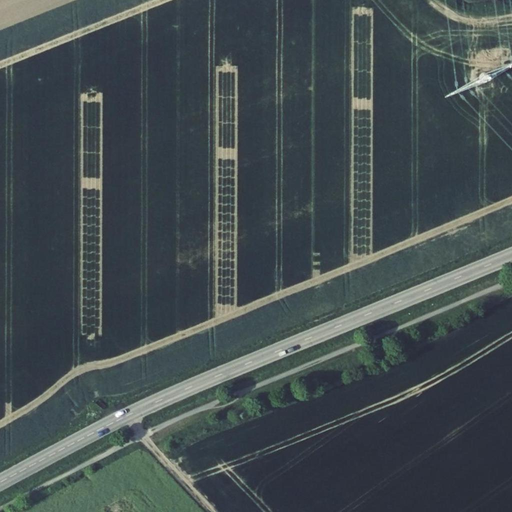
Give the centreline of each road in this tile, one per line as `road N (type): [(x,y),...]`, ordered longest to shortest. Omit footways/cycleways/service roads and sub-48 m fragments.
road 1 (secondary): [(511,255),(142,407),(0,482)]
road 2 (track): [(214,511),(128,414)]
